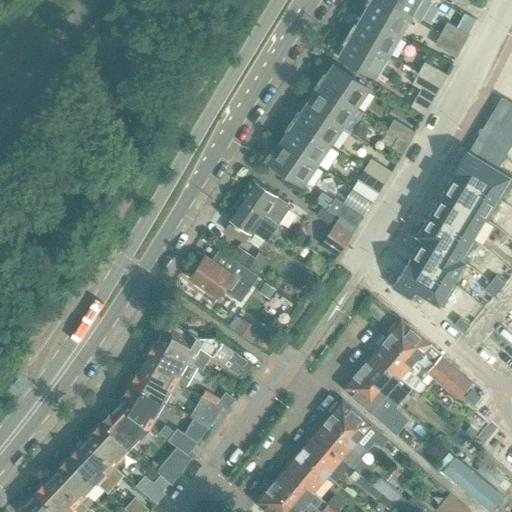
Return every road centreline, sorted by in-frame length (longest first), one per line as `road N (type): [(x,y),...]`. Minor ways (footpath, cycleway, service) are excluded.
road 1 (residential): [(201,476),(352,267),(506,0)]
road 2 (secondary): [(59,374),(113,316),(313,0)]
road 3 (secondary): [(278,0),(59,374)]
